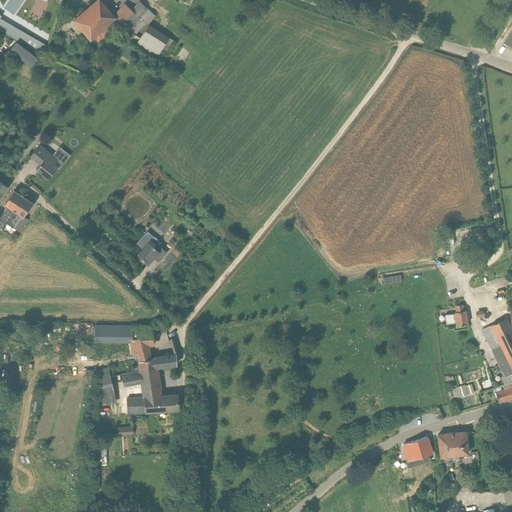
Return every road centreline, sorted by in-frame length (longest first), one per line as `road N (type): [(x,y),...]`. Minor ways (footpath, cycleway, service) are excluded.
road 1 (unclassified): [(183,511),(179,326),(0,168)]
road 2 (track): [(410,34),(352,117),(179,326)]
road 3 (unclassified): [(511,68),(309,0)]
road 4 (unclassified): [(296,511),(379,448),(458,419)]
